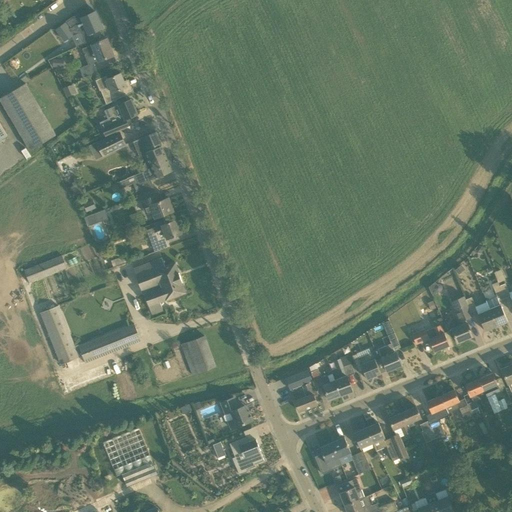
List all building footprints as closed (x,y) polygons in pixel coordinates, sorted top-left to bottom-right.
[(92,17),(89,12),(81,15),(72,18),(57,29),(65,41),(74,34),(70,29),(75,25),(84,21),(89,33),(102,28),(97,15),(92,17)] [(83,77),(97,72),(94,63),(114,55),(107,38),(92,44),(92,45),(82,49),(89,65),(80,68),(83,77)] [(126,86),(121,73),(107,78),(106,76),(96,80),(100,90),(101,90),(107,104),(125,95),(122,88),(126,86)] [(0,99),(30,150),(56,135),(25,83),(0,98),(0,99)] [(66,97),(73,94),(69,85),(63,88),(66,97)] [(125,119),(138,114),(131,99),(112,107),(110,108),(114,116),(108,119),(100,122),(106,136),(109,135),(124,128),(121,120),(125,119)] [(103,157),(127,146),(120,131),(96,143),(103,157)] [(165,154),(162,146),(156,132),(133,141),(139,155),(146,152),(152,168),(153,168),(155,167),(156,170),(160,168),(156,158),(165,154)] [(64,176),(84,167),(77,152),(57,161),(64,176)] [(172,171),(165,154),(156,158),(160,168),(156,170),(155,167),(153,168),(152,168),(141,172),(117,182),(120,189),(132,184),(135,192),(141,190),(143,194),(154,189),(151,180),(172,171)] [(162,200),(160,194),(141,201),(146,213),(153,211),(155,218),(173,211),(168,197),(162,200)] [(94,208),(90,200),(84,203),(87,211),(94,208)] [(99,221),(95,212),(86,216),(90,225),(99,221)] [(179,226),(177,219),(161,224),(161,225),(155,227),(147,230),(152,241),(155,251),(170,245),(168,239),(182,233),(182,232),(180,226),(179,226)] [(29,283),(67,268),(62,255),(24,270),(29,283)] [(118,258),(111,261),(113,267),(120,264),(118,258)] [(165,266),(162,258),(134,269),(142,289),(154,285),(155,285),(161,283),(161,287),(144,294),(149,306),(152,315),(164,311),(160,302),(186,292),(175,262),(165,266)] [(461,264),(455,269),(459,274),(465,269),(461,264)] [(511,291),(509,292),(505,283),(507,283),(501,269),(494,272),(498,282),(505,298),(510,296),(511,300),(511,291)] [(500,305),(499,301),(505,298),(498,282),(492,284),(497,296),(486,301),(489,309),(496,326),(508,321),(501,304),(500,305)] [(457,342),(473,336),(466,319),(472,316),(471,312),(466,299),(464,296),(451,301),(461,325),(452,329),(457,342)] [(471,312),(477,310),(472,297),(466,299),(468,304),(471,312)] [(430,302),(428,303),(431,310),(436,308),(433,301),(430,302)] [(79,357),(75,347),(59,305),(40,313),(61,365),(79,357)] [(485,331),(496,326),(489,309),(478,314),(485,331)] [(444,332),(441,324),(443,323),(441,318),(424,325),(423,324),(411,329),(413,334),(412,334),(416,344),(429,338),(434,351),(450,345),(444,332)] [(388,321),(382,323),(385,329),(391,327),(388,321)] [(78,345),(79,346),(83,356),(85,363),(141,341),(134,323),(78,345)] [(387,371),(401,365),(395,349),(400,347),(396,337),(394,332),(388,335),(391,343),(378,349),(387,371)] [(193,375),(216,366),(205,335),(181,344),(193,375)] [(359,357),(357,353),(352,355),(359,371),(363,370),(367,379),(381,373),(375,359),(374,359),(372,352),(359,357)] [(341,395),(353,391),(347,376),(354,373),(348,355),(340,358),(344,368),(338,370),(340,378),(335,380),(341,395)] [(511,364),(502,369),(511,391),(511,390),(511,364)] [(321,376),(318,369),(311,372),(316,385),(322,382),(329,400),(341,395),(335,380),(330,382),(327,374),(321,376)] [(317,404),(309,383),(312,381),(308,370),(286,378),(290,390),(303,385),(307,396),(295,401),(299,411),(317,404)] [(500,390),(498,384),(493,373),(479,379),(484,390),(486,396),(494,392),(498,400),(503,398),(508,409),(511,406),(511,402),(506,387),(500,390)] [(486,396),(484,390),(479,379),(465,384),(470,396),(478,393),(486,413),(493,410),(486,396)] [(459,401),(454,389),(441,395),(448,413),(460,408),(465,421),(473,417),(470,411),(465,398),(459,401)] [(436,438),(445,434),(439,419),(446,416),(445,415),(448,413),(441,395),(427,401),(432,413),(427,415),(436,438)] [(238,408),(234,397),(221,402),(226,414),(223,416),(225,421),(228,421),(231,428),(253,420),(249,411),(247,411),(244,405),(238,408)] [(465,398),(470,411),(478,407),(479,407),(476,400),(467,404),(465,398)] [(199,401),(193,403),(196,409),(202,407),(199,401)] [(402,412),(408,423),(414,421),(421,418),(416,406),(402,412)] [(186,409),(139,428),(104,442),(117,476),(122,474),(127,486),(157,474),(152,461),(200,442),(186,409)] [(408,423),(402,412),(389,418),(394,429),(400,427),(404,435),(411,432),(409,428),(410,428),(408,423)] [(426,442),(436,438),(427,415),(426,415),(429,421),(421,424),(423,430),(421,431),(426,442)] [(385,440),(383,438),(385,437),(378,422),(366,427),(373,443),(376,450),(386,446),(393,461),(399,458),(391,438),(385,440)] [(360,448),(373,443),(366,427),(354,433),(360,448)] [(243,431),(233,434),(234,440),(245,437),(243,431)] [(401,458),(408,455),(398,434),(390,437),(391,438),(399,458),(400,459),(401,458)] [(339,457),(351,452),(344,437),(332,442),(339,457)] [(220,441),(213,444),(216,452),(223,449),(220,441)] [(326,463),(339,457),(332,442),(320,447),(326,463)] [(253,450),(251,445),(233,453),(240,469),(245,467),(249,476),(241,479),(244,486),(252,483),(251,481),(260,477),(259,475),(268,471),(258,448),(253,450)] [(365,471),(371,469),(363,451),(357,453),(365,471)] [(359,474),(365,471),(357,453),(351,456),(359,474)] [(335,484),(342,481),(340,475),(333,478),(335,484)] [(357,478),(349,481),(352,488),(340,492),(345,505),(364,497),(360,488),(357,480),(357,478)] [(364,497),(345,505),(347,511),(369,511),(368,507),(371,505),(367,496),(364,497)] [(442,511),(454,511),(455,511),(448,496),(438,500),(442,511)] [(430,511),(442,511),(438,500),(428,504),(430,511)] [(394,501),(378,507),(380,511),(391,511),(398,510),(395,502),(394,501)]
